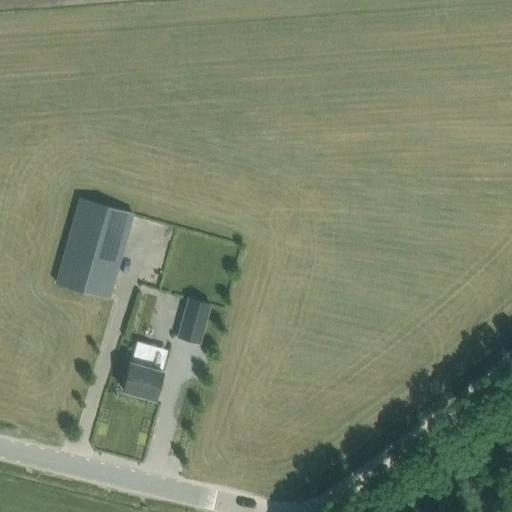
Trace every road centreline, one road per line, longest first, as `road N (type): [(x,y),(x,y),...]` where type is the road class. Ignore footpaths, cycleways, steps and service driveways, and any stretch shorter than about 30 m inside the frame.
road 1 (unclassified): [(263,511),(0,447)]
road 2 (track): [(314,511),(511,368)]
